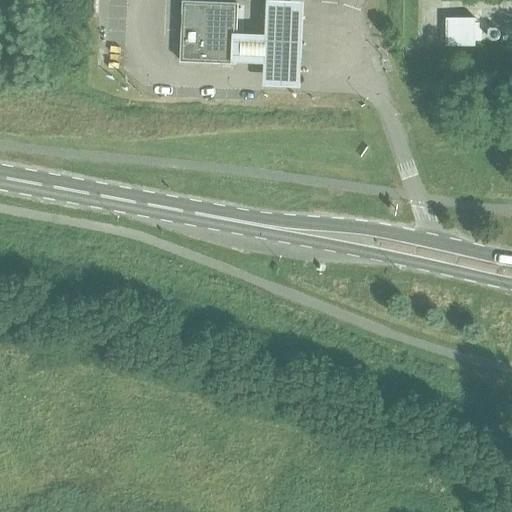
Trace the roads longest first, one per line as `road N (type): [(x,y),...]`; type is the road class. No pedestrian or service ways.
road 1 (secondary): [(282,230),(0,177)]
road 2 (secondary): [(282,230),(511,285)]
road 3 (secondary): [(434,242),(381,231),(282,230)]
road 4 (secondary): [(434,242),(384,103)]
